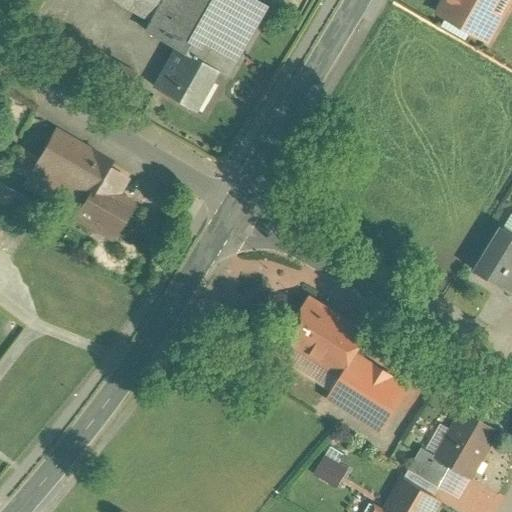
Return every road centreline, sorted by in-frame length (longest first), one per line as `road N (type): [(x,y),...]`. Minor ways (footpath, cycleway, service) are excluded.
road 1 (tertiary): [(11,511),(123,382),(246,210)]
road 2 (residential): [(0,64),(246,210)]
road 3 (tertiary): [(246,210),(488,352)]
road 4 (tertiary): [(246,210),(370,0)]
